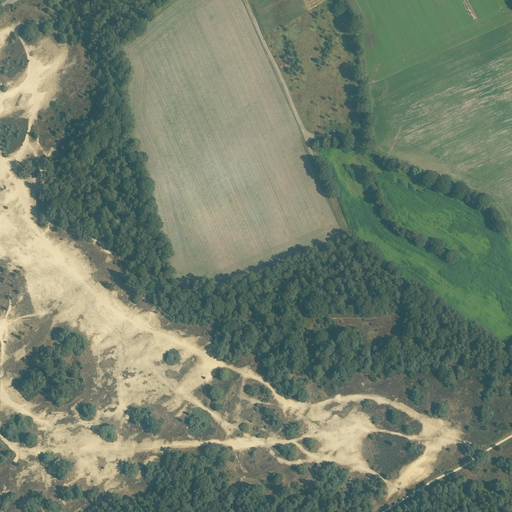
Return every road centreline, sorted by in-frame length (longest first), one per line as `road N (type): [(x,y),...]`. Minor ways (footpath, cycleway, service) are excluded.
road 1 (track): [(243,0),(315,162)]
road 2 (unknown): [(379,511),(511,440)]
